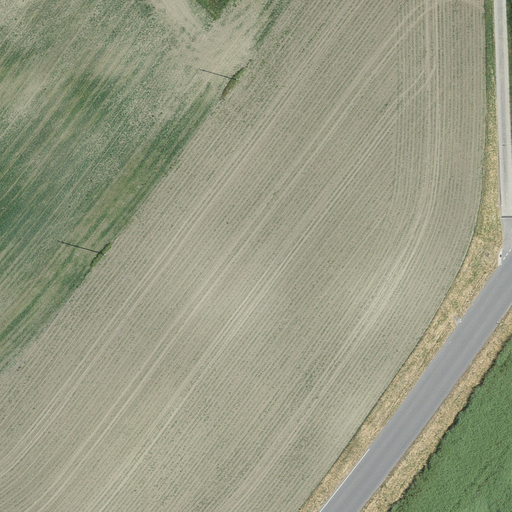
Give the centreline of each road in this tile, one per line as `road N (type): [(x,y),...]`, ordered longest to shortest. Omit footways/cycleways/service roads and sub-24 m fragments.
road 1 (tertiary): [(511,271),(331,511)]
road 2 (track): [(509,275),(498,0)]
